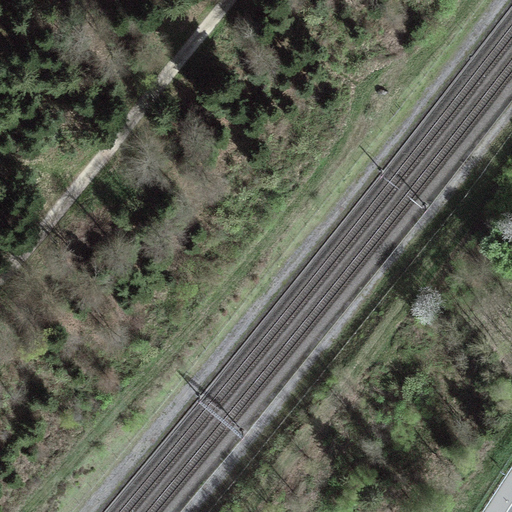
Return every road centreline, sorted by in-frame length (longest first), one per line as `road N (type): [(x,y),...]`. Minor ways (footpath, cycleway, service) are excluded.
road 1 (track): [(86,511),(500,0)]
road 2 (track): [(0,275),(227,0)]
